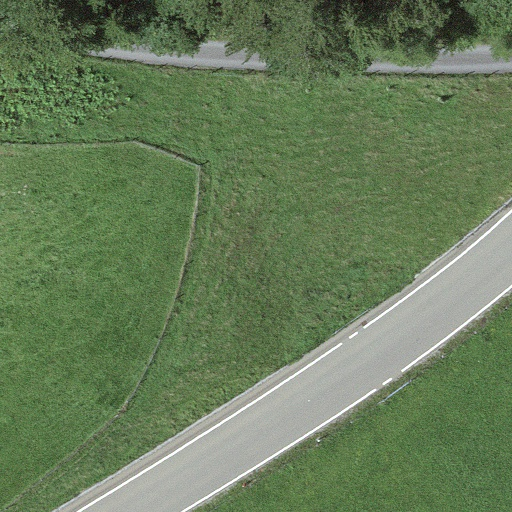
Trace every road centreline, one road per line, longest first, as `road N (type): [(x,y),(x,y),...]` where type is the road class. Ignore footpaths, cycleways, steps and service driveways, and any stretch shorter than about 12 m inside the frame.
road 1 (track): [(511,58),(282,65),(133,53),(0,27)]
road 2 (tertiary): [(126,511),(384,345),(511,246)]
